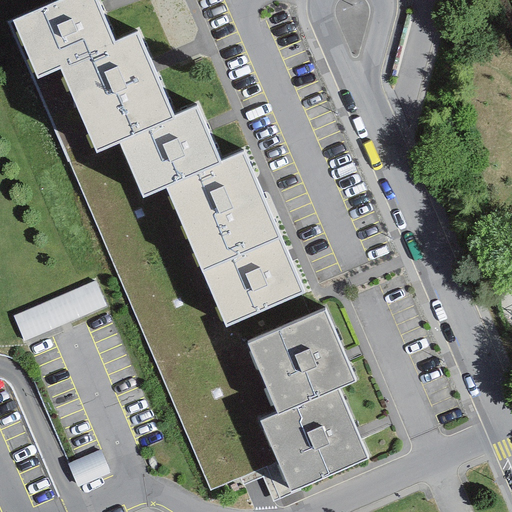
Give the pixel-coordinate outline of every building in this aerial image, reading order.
[(63,67),(120,42),(101,0),(62,0),(16,19),(41,77),(63,67)] [(120,42),(63,67),(100,154),(122,145),(181,120),(144,32),(120,42)] [(181,120),(122,145),(145,198),(168,188),(224,164),(202,111),(181,120)] [(245,155),(224,164),(168,188),(206,280),(279,249),(284,247),(245,155)] [(299,296),(279,249),(206,280),(226,326),(299,296)] [(111,307),(99,281),(16,317),(27,343),(111,307)] [(281,413),(338,389),(360,380),(329,307),(250,342),(281,413)] [(338,389),(281,413),(260,422),(292,493),(369,459),(338,389)] [(116,474),(105,449),(72,464),(83,488),(116,474)]
